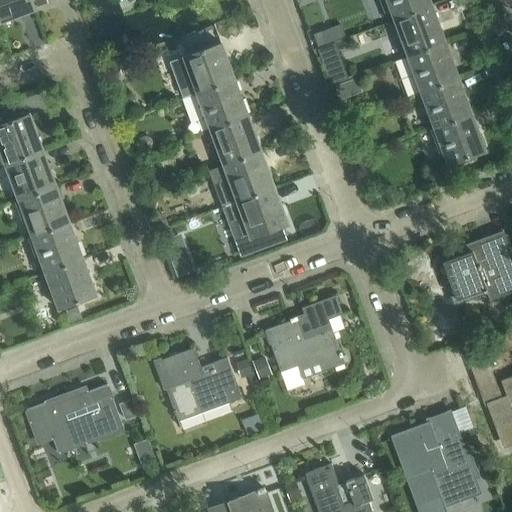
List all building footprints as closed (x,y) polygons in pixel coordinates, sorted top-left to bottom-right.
[(0,0),(0,24),(35,11),(30,0),(0,0)] [(30,0),(35,11),(65,0),(30,0)] [(386,0),(394,21),(432,7),(429,0),(386,0)] [(394,21),(408,57),(445,43),(432,7),(394,21)] [(198,93),(234,80),(221,43),(184,57),(198,93)] [(458,79),(445,43),(408,57),(421,93),(458,79)] [(358,76),(337,85),(343,99),(364,90),(358,76)] [(472,115),(458,79),(421,93),(434,129),(472,115)] [(234,80),(198,93),(211,129),(248,116),(234,80)] [(0,166),(3,166),(43,151),(30,114),(18,118),(14,107),(0,112),(0,166)] [(472,115),(434,129),(431,130),(440,155),(443,153),(448,165),(485,151),(472,115)] [(261,152),(248,116),(211,129),(225,165),(261,152)] [(43,151),(3,166),(10,185),(13,183),(20,201),(57,187),(43,151)] [(261,152),(225,165),(215,169),(216,170),(229,204),(228,204),(229,205),(239,201),(275,188),(261,152)] [(57,187),(20,201),(16,202),(23,221),(27,220),(33,237),(70,223),(57,187)] [(275,188),(239,201),(252,238),(289,224),(275,188)] [(84,259),(70,223),(33,237),(29,238),(37,257),(40,256),(47,273),(84,259)] [(472,252),(442,263),(456,300),(485,289),(489,301),(511,292),(511,264),(510,259),(511,258),(511,251),(505,235),(470,248),(472,252)] [(180,237),(166,243),(178,276),(193,271),(180,237)] [(97,295),(84,259),(47,273),(60,309),(97,295)] [(291,321),(266,330),(267,331),(268,331),(273,344),(270,345),(280,372),(299,365),(297,359),(317,351),(325,372),(346,364),(334,331),(331,332),(327,321),(344,315),(337,296),(303,308),(306,319),(298,322),(297,317),(290,320),(291,321)] [(505,367),(496,343),(466,354),(481,395),(498,389),(492,371),(505,367)] [(167,389),(173,404),(175,411),(174,412),(175,416),(177,416),(181,428),(183,427),(180,420),(202,412),(202,413),(203,413),(203,412),(214,408),(214,409),(216,409),(213,403),(228,398),(230,403),(242,399),(227,357),(226,357),(227,359),(215,363),(218,371),(216,372),(216,370),(212,371),(212,373),(205,376),(195,348),(162,360),(163,362),(165,361),(174,387),(167,389)] [(267,354),(254,359),(260,377),(273,373),(267,354)] [(243,377),(255,373),(251,359),(239,362),(243,377)] [(511,376),(501,381),(506,396),(486,403),(500,440),(501,439),(501,438),(510,435),(511,439),(511,376)] [(60,398),(27,410),(32,423),(47,418),(47,417),(50,416),(57,435),(54,436),(54,435),(52,436),(59,453),(87,443),(82,430),(118,417),(119,421),(121,420),(108,385),(70,399),(71,404),(63,407),(60,398)] [(126,419),(139,414),(133,398),(120,403),(126,419)] [(411,480),(420,477),(431,473),(443,507),(481,493),(450,410),(427,418),(427,417),(425,418),(427,424),(395,436),(411,480)] [(332,463),(306,473),(320,511),(373,511),(369,500),(374,498),(365,474),(346,481),(347,483),(340,486),(332,463)] [(266,487),(209,508),(210,511),(273,511),(266,490),(267,490),(266,487)]
